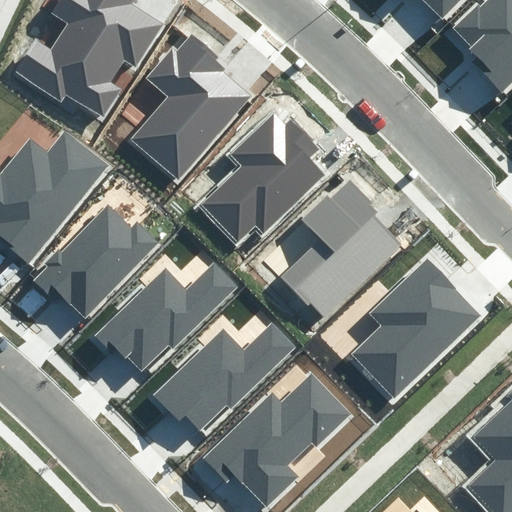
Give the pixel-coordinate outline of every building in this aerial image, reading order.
[(37,41),(16,73),(59,101),(65,93),(102,117),(120,90),(109,83),(123,63),(137,72),(169,23),(138,4),(140,0),(63,0),(55,13),(70,23),(52,50),(37,41)] [(419,0),(444,23),(465,0),(407,0),(411,3),(413,0),(419,0)] [(503,94),(511,84),(511,0),(487,0),(455,30),(477,52),(470,59),(503,94)] [(170,95),(131,138),(178,180),(253,97),(229,75),(235,69),(195,34),(180,51),(175,47),(149,76),(170,95)] [(196,205),(238,248),(255,232),(260,238),(327,174),(316,163),(325,154),(294,122),(291,125),(278,112),(233,155),(241,162),(196,205)] [(104,167),(65,136),(50,154),(31,139),(2,175),(0,173),(0,235),(29,259),(104,167)] [(282,276),(325,322),(404,247),(376,217),(381,212),(351,181),(303,226),(318,242),(282,276)] [(133,227),(106,202),(30,283),(49,302),(57,294),(85,320),(161,240),(139,220),(133,227)] [(186,286),(170,269),(96,338),(112,355),(118,350),(142,376),(242,283),(218,257),(186,286)] [(380,327),(352,354),(394,398),(481,315),(429,261),(370,317),(380,327)] [(241,349),(225,332),(151,401),(167,419),(173,413),(197,439),(297,346),(272,320),(241,349)] [(282,398),(273,389),(199,458),(227,487),(234,480),(261,508),(294,476),(285,466),(312,441),(318,447),(352,416),(310,372),(282,398)] [(493,459),(462,486),(486,511),(511,511),(511,391),(507,396),(511,401),(473,437),(493,459)]
